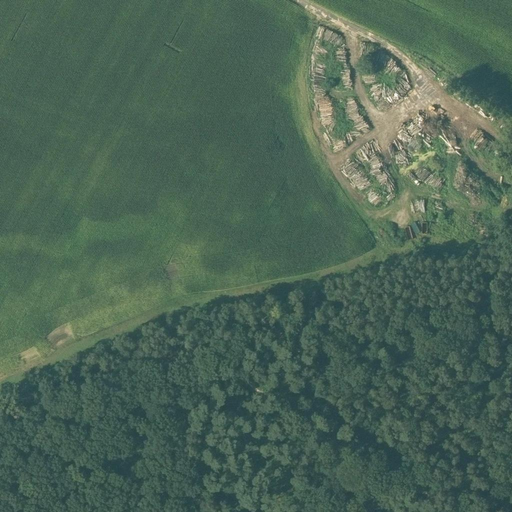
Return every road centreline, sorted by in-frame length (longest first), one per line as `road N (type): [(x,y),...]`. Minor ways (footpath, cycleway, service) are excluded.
road 1 (track): [(468,511),(208,347)]
road 2 (track): [(352,31),(359,94),(410,181)]
road 3 (track): [(372,123),(409,105),(417,81),(414,68),(352,31)]
